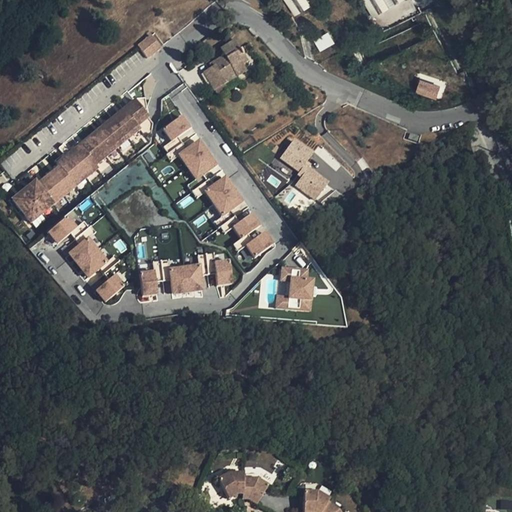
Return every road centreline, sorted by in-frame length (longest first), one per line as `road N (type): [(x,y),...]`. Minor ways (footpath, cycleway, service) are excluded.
road 1 (residential): [(157,59),(271,225),(276,255),(226,303),(111,312),(95,308),(41,245)]
road 2 (residential): [(157,59),(210,19),(233,14),(257,24),(311,71),(391,111),(424,118),(484,109)]
